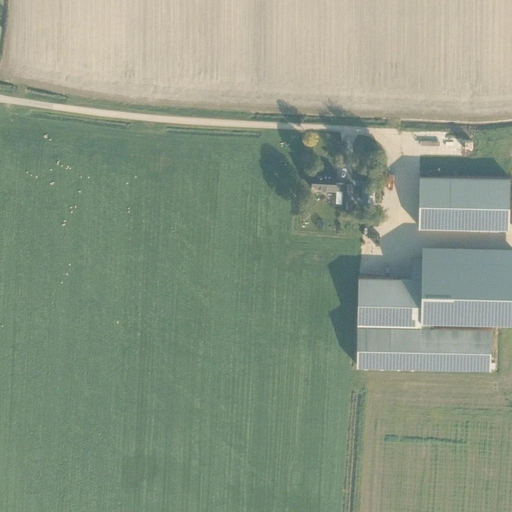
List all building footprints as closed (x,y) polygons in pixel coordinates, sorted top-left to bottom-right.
[(472,133),(420,132),(420,151),(472,152),(472,133)] [(313,167),(312,188),(336,189),(336,201),(343,202),(342,205),(350,205),(351,189),(352,184),(352,182),(335,181),(336,169),(313,167)] [(509,227),(510,176),(420,175),(419,225),(509,227)] [(364,186),(364,201),(374,202),(374,186),(364,186)] [(377,250),(380,230),(362,227),(360,247),(368,248),(367,255),(371,255),(372,250),(377,250)] [(357,364),(491,367),(492,325),(423,324),(423,316),(511,317),(511,243),(424,243),(423,275),(359,274),(357,364)]
